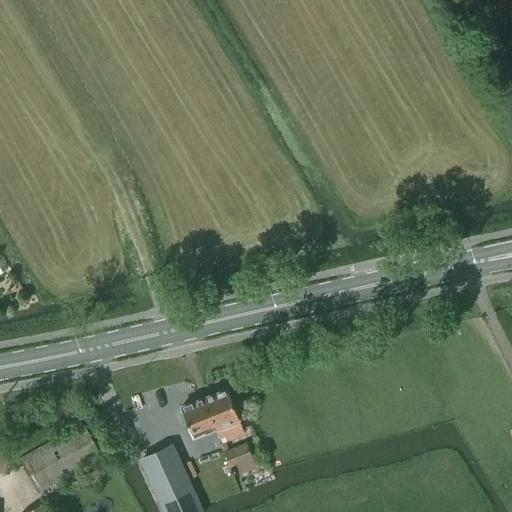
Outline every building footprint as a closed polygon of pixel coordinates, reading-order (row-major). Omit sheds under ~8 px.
[(193,436),(223,424),(239,417),(227,388),(181,406),(193,436)] [(83,424),(21,458),(0,469),(0,483),(15,511),(50,511),(39,490),(101,457),(83,424)] [(139,458),(164,511),(203,511),(204,511),(203,510),(172,443),(142,457),(139,458)] [(232,449),(236,462),(252,456),(247,443),(232,449)] [(217,455),(222,469),(236,462),(232,449),(217,455)]
